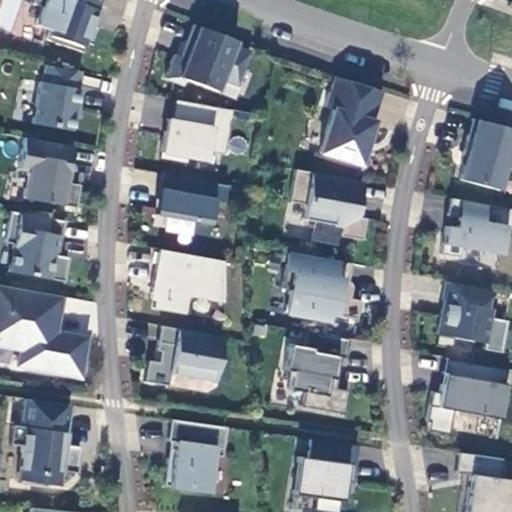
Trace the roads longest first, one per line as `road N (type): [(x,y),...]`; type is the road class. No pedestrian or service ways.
road 1 (residential): [(128,511),(108,350),(107,239),(127,77),(150,0)]
road 2 (residential): [(439,67),(399,213),(392,363),(410,511)]
road 3 (residential): [(243,0),(439,67)]
